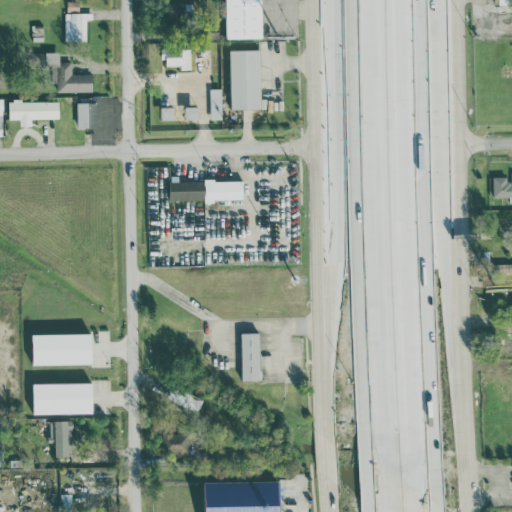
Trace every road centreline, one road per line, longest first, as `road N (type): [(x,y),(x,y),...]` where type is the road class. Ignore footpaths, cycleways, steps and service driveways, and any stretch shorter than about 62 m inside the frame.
road 1 (primary): [(471,511),(455,0)]
road 2 (residential): [(123,0),(136,511)]
road 3 (motorway): [(410,484),(396,0)]
road 4 (motorway): [(376,0),(389,468)]
road 5 (primary): [(310,0),(312,147),(324,200),(325,437)]
road 6 (motorway): [(463,369),(437,224),(436,22)]
road 7 (residential): [(0,153),(312,147)]
road 8 (motorway): [(336,29),(324,200)]
